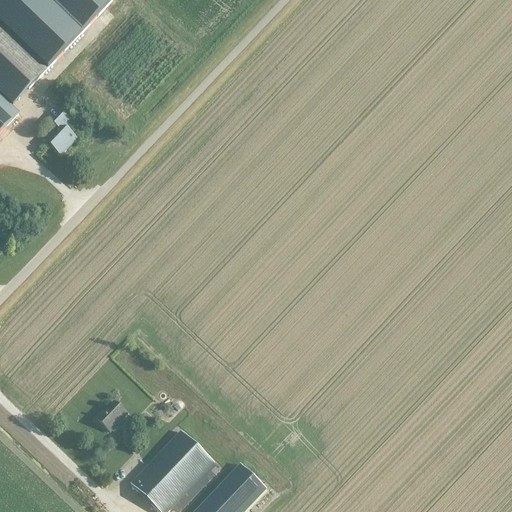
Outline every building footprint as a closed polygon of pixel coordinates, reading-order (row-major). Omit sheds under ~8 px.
[(44,0),(0,0),(0,28),(46,73),(82,35),(44,0)] [(114,0),(44,0),(82,35),(115,0),(114,0)] [(0,28),(0,83),(19,102),(46,73),(0,28)] [(12,109),(0,97),(0,134),(19,115),(12,109)] [(72,125),(62,115),(52,125),(61,133),(48,147),(61,158),(77,141),(66,131),(72,125)] [(114,404),(98,421),(111,434),(113,432),(115,434),(120,430),(117,427),(128,416),(114,404)] [(181,434),(131,487),(157,511),(170,511),(215,466),(181,434)] [(100,456),(93,459),(96,468),(104,465),(100,456)] [(198,511),(248,511),(267,492),(241,467),(198,511)]
